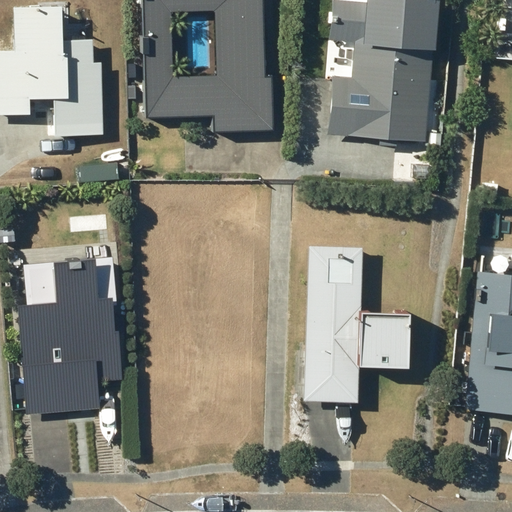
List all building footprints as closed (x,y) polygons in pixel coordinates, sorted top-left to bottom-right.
[(247,0),(129,0),(133,114),(199,112),(199,128),(258,126),(257,73),(250,73),(247,0)] [(321,62),(317,121),(412,128),(420,33),(424,34),(427,0),(318,0),(317,25),(343,27),(340,63),(321,62)] [(511,0),(491,0),(489,41),(509,42),(505,110),(511,110),(511,0)] [(0,110),(30,110),(30,95),(54,94),(55,133),(102,132),(100,59),(92,59),(91,37),(63,38),(62,3),(14,4),(15,47),(0,47),(0,110)] [(314,53),(329,53),(329,37),(314,37),(314,53)] [(351,227),(294,226),(290,385),(348,386),(349,348),(371,348),(372,303),(350,303),(351,227)] [(33,253),(38,297),(5,301),(16,412),(67,407),(64,379),(111,374),(106,326),(88,328),(80,248),(33,253)] [(511,311),(509,311),(511,307),(511,272),(478,270),(465,406),(511,410),(511,311)]
